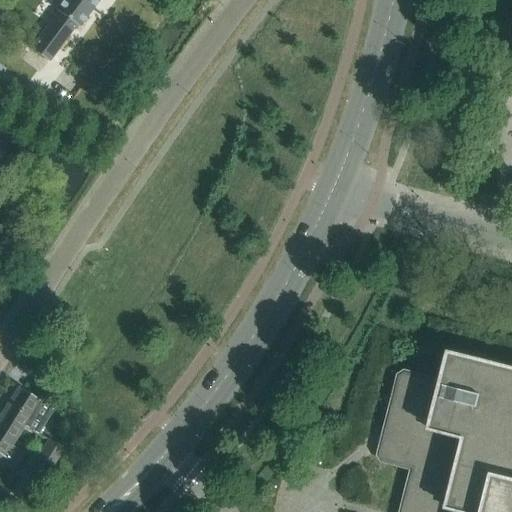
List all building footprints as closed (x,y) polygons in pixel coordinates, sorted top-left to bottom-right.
[(31,48),(49,61),(78,24),(80,26),(99,0),(63,0),(56,9),(59,11),(31,48)] [(54,341),(42,334),(27,358),(52,372),(55,347),(54,341)] [(511,511),(511,369),(448,353),(442,379),(400,368),(377,462),(409,470),(398,511),(511,511)] [(19,387),(9,403),(0,416),(0,454),(16,465),(24,453),(12,445),(24,425),(38,434),(54,409),(19,387)] [(42,481),(62,448),(49,440),(29,473),(42,481)]
